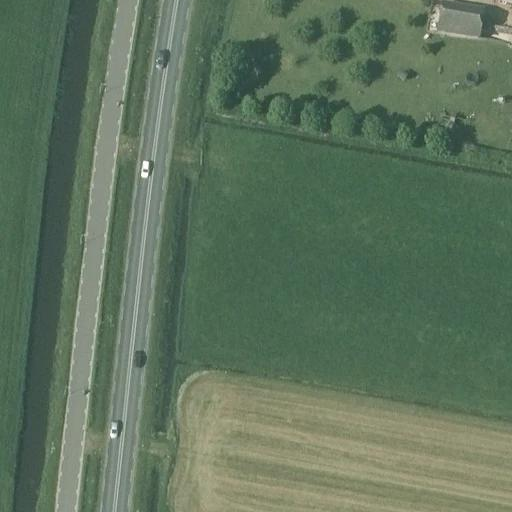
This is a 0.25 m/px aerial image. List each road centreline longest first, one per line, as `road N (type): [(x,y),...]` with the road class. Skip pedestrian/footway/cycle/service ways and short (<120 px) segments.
road 1 (unclassified): [(66,511),(97,201),(129,0)]
road 2 (primary): [(115,511),(178,0)]
